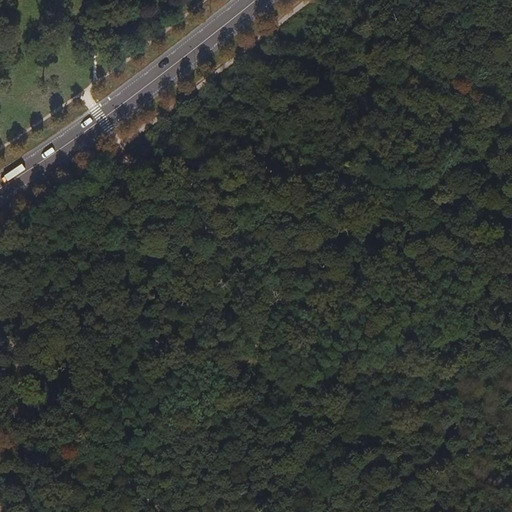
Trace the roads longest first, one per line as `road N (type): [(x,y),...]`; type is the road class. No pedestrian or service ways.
road 1 (track): [(511,221),(292,168),(101,160)]
road 2 (tertiary): [(0,185),(256,0)]
road 3 (track): [(160,511),(0,335)]
